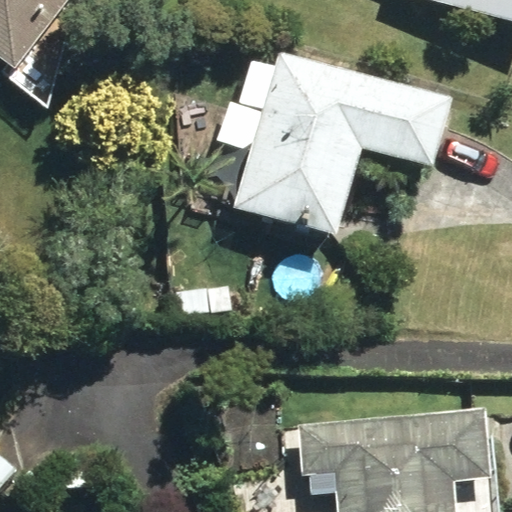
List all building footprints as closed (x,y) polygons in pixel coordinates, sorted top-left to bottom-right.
[(0,0),(0,57),(17,70),(69,0),(0,0)] [(511,0),(438,0),(511,20),(511,0)] [(237,207),(340,236),(363,146),(437,165),(455,97),(280,51),(237,207)] [(207,288),(177,289),(179,314),(208,313),(207,288)] [(458,511),(457,480),(492,478),(487,410),(298,424),(302,473),(337,471),(339,511),(458,511)] [(0,489),(16,470),(0,456),(0,489)]
